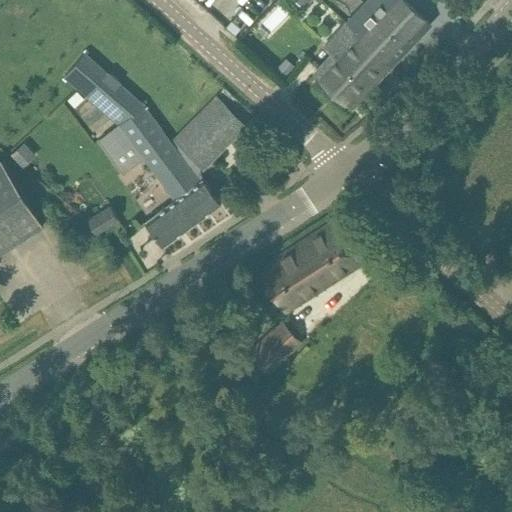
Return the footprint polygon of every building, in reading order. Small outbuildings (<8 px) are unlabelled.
[(405,0),(382,0),(355,30),(391,64),(430,23),(415,9),(405,0)] [(280,3),(261,22),(272,33),(291,13),(280,3)] [(242,29),(233,21),(227,28),(236,36),(242,29)] [(333,53),(315,71),(352,106),(391,64),(355,30),(333,53)] [(86,52),(65,75),(111,115),(120,123),(99,139),(123,171),(144,156),(175,198),(145,221),(163,245),(221,202),(203,178),(200,180),(177,149),(145,106),(144,105),(143,106),(130,94),(86,52)] [(0,252),(43,225),(0,157),(0,252)] [(110,205),(87,219),(96,233),(118,218),(110,205)] [(339,220),(262,269),(269,280),(279,273),(290,290),(280,297),(286,307),(346,268),(363,257),(339,220)] [(270,374),(303,342),(282,321),(249,352),(270,374)] [(309,436),(286,411),(272,424),(295,449),(309,436)]
